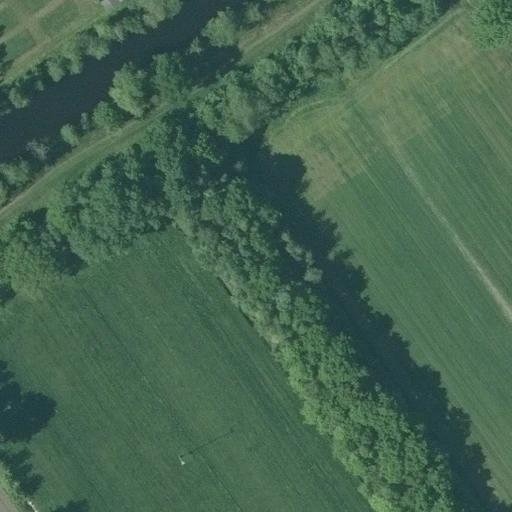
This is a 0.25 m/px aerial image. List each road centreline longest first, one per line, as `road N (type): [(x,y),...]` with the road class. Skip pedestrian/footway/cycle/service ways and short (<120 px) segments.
road 1 (track): [(456,0),(340,87),(511,329)]
road 2 (track): [(325,0),(0,222)]
